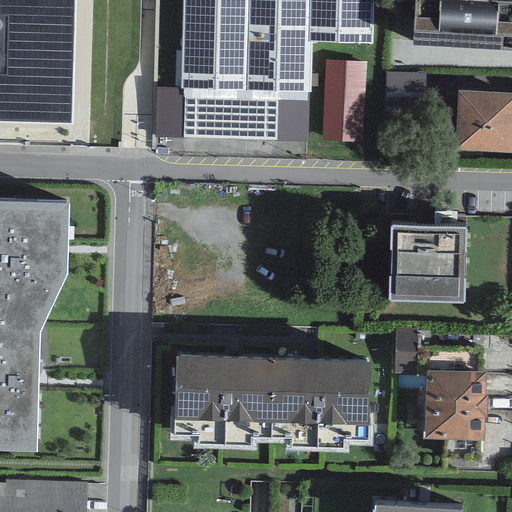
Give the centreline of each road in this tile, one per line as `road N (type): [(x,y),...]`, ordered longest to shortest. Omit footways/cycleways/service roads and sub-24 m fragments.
road 1 (residential): [(511,180),(130,165)]
road 2 (residential): [(130,165),(121,511)]
road 3 (residential): [(0,162),(130,165)]
